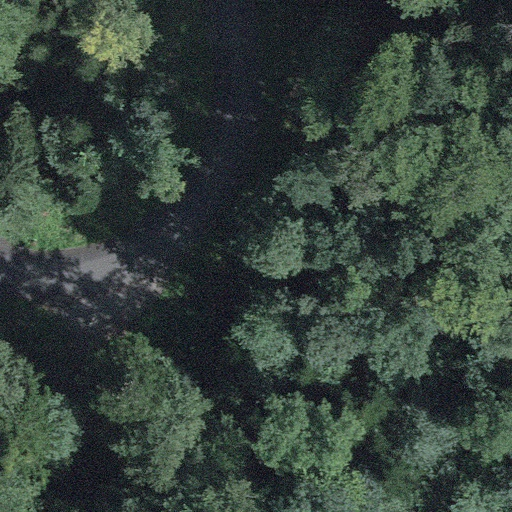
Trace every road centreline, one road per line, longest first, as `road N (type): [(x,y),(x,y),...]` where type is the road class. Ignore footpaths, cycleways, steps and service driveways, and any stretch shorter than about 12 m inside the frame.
road 1 (unclassified): [(0,264),(32,276),(101,278),(145,262),(185,231),(217,188),(234,144),(243,95),(235,0)]
road 2 (track): [(101,278),(78,373),(0,490)]
